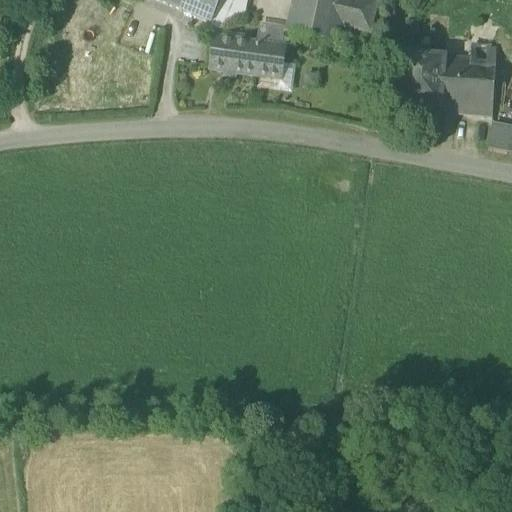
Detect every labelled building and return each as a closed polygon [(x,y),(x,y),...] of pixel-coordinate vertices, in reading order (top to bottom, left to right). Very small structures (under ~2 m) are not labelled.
[(157,0),(210,24),(221,0),(157,0)] [(247,0),(221,0),(210,24),(209,27),(217,32),(245,18),(247,0)] [(346,0),(295,0),(292,11),(341,22),(346,0)] [(346,0),(341,22),(340,27),(339,30),(371,37),(379,2),(370,0),(346,0)] [(287,32),(336,44),(339,30),(340,27),(341,22),(292,11),(287,32)] [(256,46),(281,50),(284,28),(259,25),(256,46)] [(276,78),(280,79),(282,66),(284,51),(281,50),(256,46),(215,40),(211,69),(276,78)] [(470,47),(469,62),(495,64),(496,54),(489,52),(490,49),(470,47)] [(419,108),(440,109),(443,61),(403,58),(400,107),(419,108)] [(492,114),(495,64),(469,62),(443,61),(440,109),(454,110),(454,116),(483,119),(492,114)] [(295,68),(282,66),(280,79),(276,78),(274,92),(292,95),(295,68)] [(318,77),(305,76),(303,90),(316,91),(318,77)] [(487,152),(506,156),(511,132),(492,128),(487,152)]
